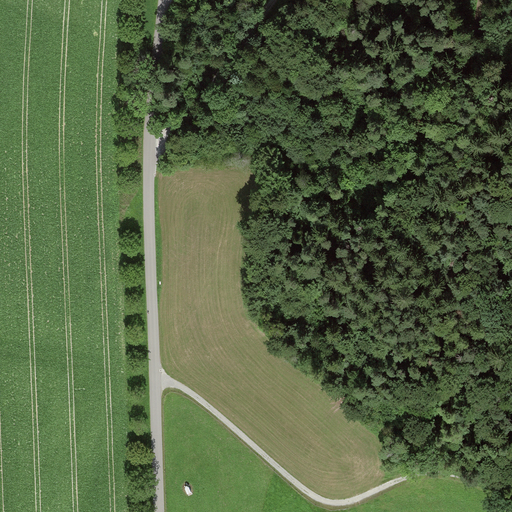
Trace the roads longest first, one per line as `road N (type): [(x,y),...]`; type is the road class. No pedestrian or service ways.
road 1 (unclassified): [(165,0),(149,168),(160,511)]
road 2 (track): [(156,376),(211,408),(315,499),(348,505),(455,468),(511,481)]
road 3 (track): [(511,323),(451,278),(415,213),(417,159),(464,74),(482,0)]
road 4 (track): [(149,168),(165,141),(227,83),(275,0)]
